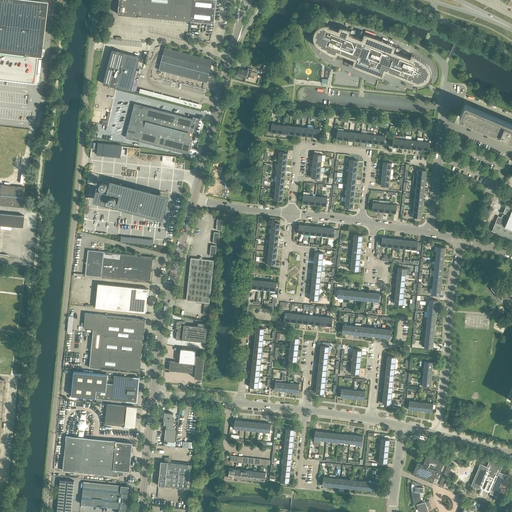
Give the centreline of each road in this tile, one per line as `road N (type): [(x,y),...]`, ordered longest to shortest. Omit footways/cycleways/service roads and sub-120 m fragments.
road 1 (tertiary): [(97,0),(44,511)]
road 2 (residential): [(361,221),(368,152),(298,145),(291,213)]
road 3 (tertiary): [(194,198),(244,0)]
road 4 (tertiary): [(153,394),(194,198)]
road 5 (residential): [(438,434),(461,240)]
road 6 (residential): [(427,233),(445,69)]
road 7 (unknown): [(219,104),(149,77),(222,90)]
road 8 (residential): [(370,419),(378,346),(397,348),(400,320)]
